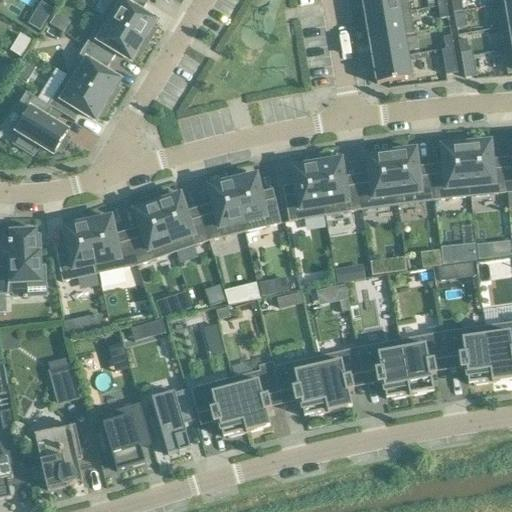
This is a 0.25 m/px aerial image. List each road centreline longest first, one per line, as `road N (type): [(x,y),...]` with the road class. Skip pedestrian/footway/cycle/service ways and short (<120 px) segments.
road 1 (residential): [(118,511),(303,456),(511,416)]
road 2 (residential): [(117,174),(350,119)]
road 3 (residential): [(206,0),(116,146),(117,174)]
road 4 (residential): [(350,119),(511,103)]
road 5 (residential): [(350,119),(331,0)]
road 6 (residential): [(0,193),(39,195),(117,174)]
